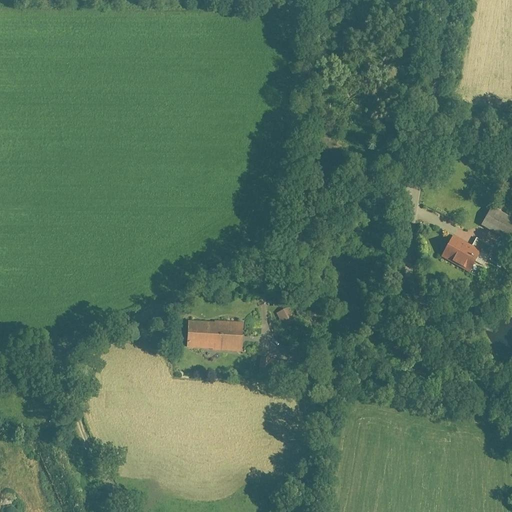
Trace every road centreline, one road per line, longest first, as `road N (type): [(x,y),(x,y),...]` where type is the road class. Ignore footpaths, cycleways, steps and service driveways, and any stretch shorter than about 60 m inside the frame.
road 1 (unclassified): [(412,183),(164,302),(49,342),(0,347)]
road 2 (track): [(287,511),(311,478),(333,412),(333,358),(285,238)]
road 3 (unclassified): [(412,183),(406,251),(418,295),(511,409)]
road 4 (unclassified): [(444,0),(412,183)]
road 5 (track): [(119,511),(49,342)]
